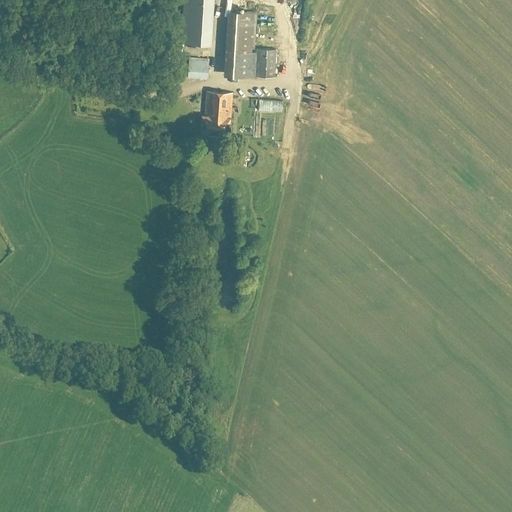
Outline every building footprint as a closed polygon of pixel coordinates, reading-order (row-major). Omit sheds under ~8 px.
[(185,0),(185,15),(213,17),(213,0),(185,0)] [(236,11),(232,75),(275,78),(276,50),(257,48),(256,60),(253,60),(256,13),(236,11)] [(213,17),(185,15),(183,44),(210,46),(213,17)] [(189,58),(188,78),(207,79),(209,59),(189,58)] [(205,116),(201,116),(200,133),(201,134),(202,137),(209,138),(211,134),(229,135),(232,92),(206,91),(205,116)] [(269,101),(270,108),(278,107),(278,100),(269,101)]
